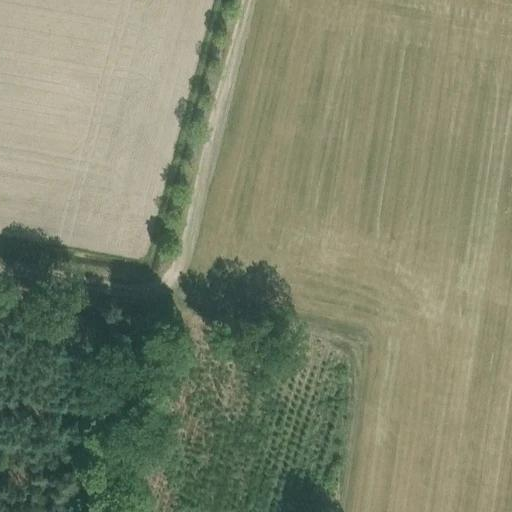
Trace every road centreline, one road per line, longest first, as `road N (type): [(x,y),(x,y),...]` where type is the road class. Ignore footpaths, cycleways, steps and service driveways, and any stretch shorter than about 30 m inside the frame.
road 1 (track): [(238,0),(89,511)]
road 2 (track): [(0,260),(155,286)]
